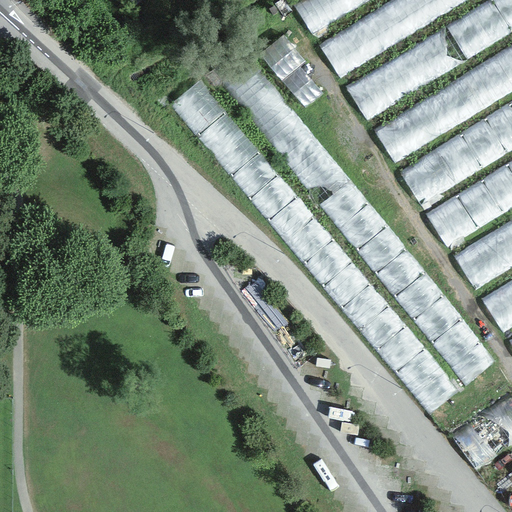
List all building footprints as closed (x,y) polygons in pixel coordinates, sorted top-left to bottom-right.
[(379,0),(317,34),(335,68),(462,0),(379,0)] [(259,59),(310,104),(321,91),(298,70),(308,60),(280,35),(259,59)] [(389,152),(511,87),(511,44),(371,119),(389,152)] [(240,92),(394,299),(396,298),(469,394),(499,372),(272,68),(240,92)] [(212,74),(179,99),(330,299),(335,296),(433,425),(461,404),(212,74)] [(511,99),(398,163),(418,197),(511,144),(511,99)] [(511,153),(425,201),(443,235),(511,198),(511,153)] [(511,215),(454,250),(474,283),(511,260),(511,215)] [(511,270),(477,290),(501,334),(511,327),(511,270)] [(511,401),(457,441),(479,473),(511,449),(511,401)]
